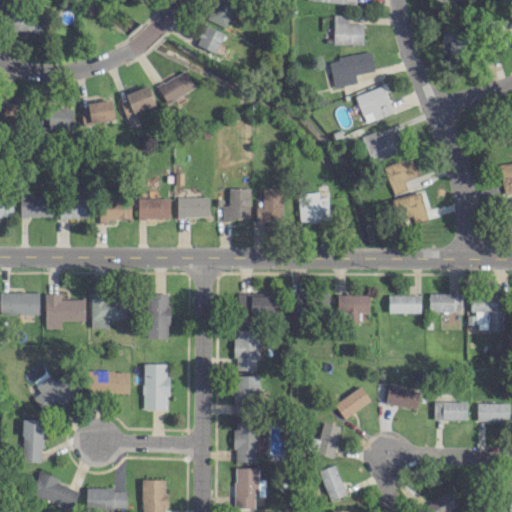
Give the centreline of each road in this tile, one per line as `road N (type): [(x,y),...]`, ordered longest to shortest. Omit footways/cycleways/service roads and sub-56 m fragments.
road 1 (tertiary): [(0,256),(511,260)]
road 2 (residential): [(466,260),(472,201),(428,110),(396,0)]
road 3 (residential): [(201,258),(198,511)]
road 4 (residential): [(0,61),(47,74),(98,65),(136,45)]
road 5 (residential): [(390,460),(402,453),(511,454)]
